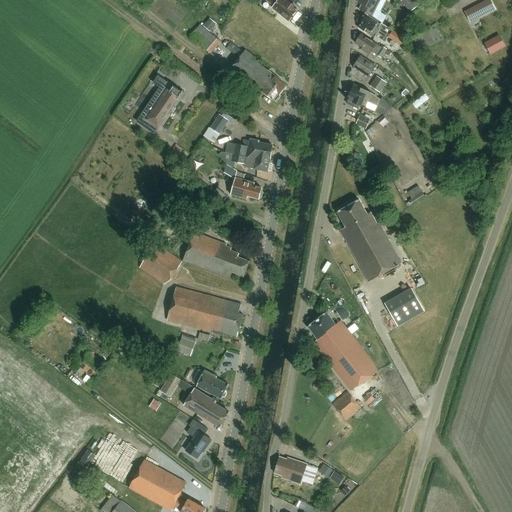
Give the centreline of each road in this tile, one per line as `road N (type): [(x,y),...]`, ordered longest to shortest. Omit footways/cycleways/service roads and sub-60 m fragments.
road 1 (tertiary): [(220,511),(316,0)]
road 2 (unclassified): [(265,511),(354,0)]
road 3 (unclassified): [(405,511),(511,186)]
